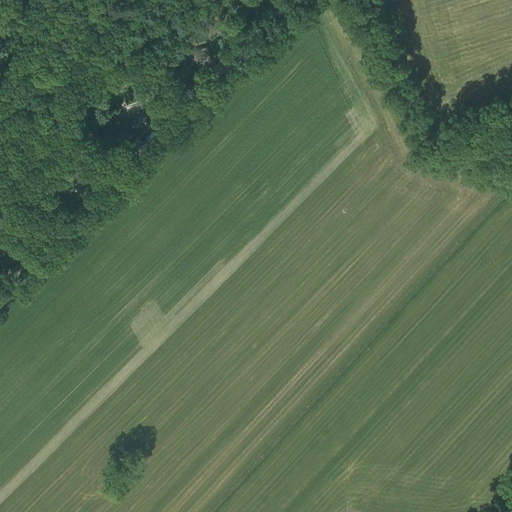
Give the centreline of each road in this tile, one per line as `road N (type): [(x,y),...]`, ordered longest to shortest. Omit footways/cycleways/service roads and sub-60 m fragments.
road 1 (track): [(0,302),(294,0)]
road 2 (track): [(369,0),(432,139),(472,111),(511,98)]
